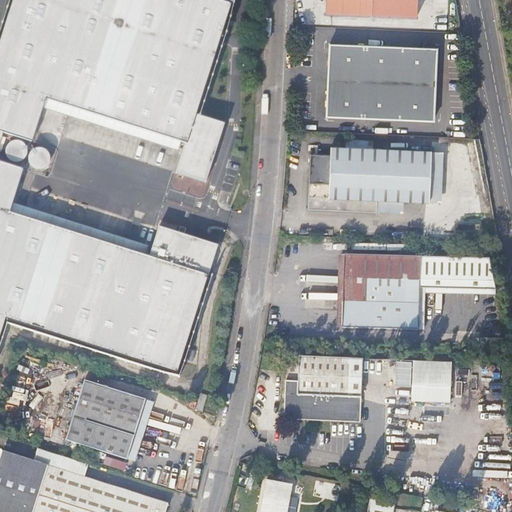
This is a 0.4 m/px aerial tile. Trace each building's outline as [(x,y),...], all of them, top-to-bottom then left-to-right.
[(42,99),(180,141),(184,143),(175,173),(206,183),(224,124),(197,116),(231,4),(218,0),(9,0),(0,31),(0,333),(4,320),(176,376),(217,246),(157,227),(148,256),(144,255),(7,211),(10,202),(20,169),(0,162),(0,133),(0,132),(29,141),(39,110),(42,99)] [(325,0),(325,13),(416,18),(416,0),(325,0)] [(436,49),(329,44),(326,115),(432,120),(436,49)] [(176,152),(180,141),(42,99),(39,110),(176,152)] [(346,140),(345,147),(368,149),(368,141),(346,140)] [(400,143),(400,150),(418,151),(418,143),(400,143)] [(37,169),(52,159),(43,145),(28,155),(37,169)] [(368,149),(345,147),(329,147),(329,155),(309,154),(306,208),(376,213),(377,199),(404,201),(427,202),(430,152),(418,151),(400,150),(368,149)] [(442,153),(430,152),(427,202),(439,203),(442,153)] [(226,202),(229,193),(224,191),(221,200),(226,202)] [(377,199),(376,213),(404,214),(404,201),(377,199)] [(7,211),(144,255),(147,245),(10,202),(7,211)] [(420,288),(502,291),(489,259),(345,255),(343,329),(419,330),(420,294),(420,288)] [(502,297),(502,291),(420,288),(420,294),(424,294),(502,297)] [(361,425),(363,361),(299,358),(297,383),(288,383),(287,422),(341,424),(341,437),(364,438),(365,426),(361,425)] [(407,404),(446,406),(448,366),(409,364),(407,404)] [(127,461),(145,401),(84,382),(65,442),(127,461)] [(197,405),(204,407),(206,397),(200,395),(197,405)] [(195,412),(202,414),(204,407),(197,405),(195,412)] [(164,511),(167,505),(83,479),(35,464),(1,452),(0,454),(0,511),(164,511)] [(35,464),(83,479),(86,467),(39,452),(35,464)] [(125,471),(128,463),(107,455),(104,463),(125,471)] [(393,511),(394,507),(369,503),(367,511),(287,511),(291,489),(266,483),(260,511),(393,511)] [(291,496),(289,511),(297,511),(299,497),(291,496)]
